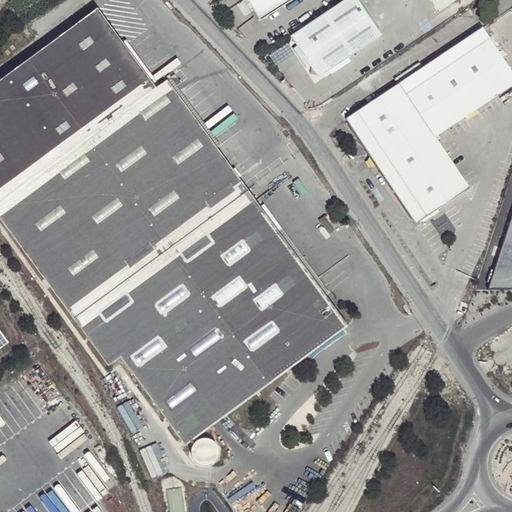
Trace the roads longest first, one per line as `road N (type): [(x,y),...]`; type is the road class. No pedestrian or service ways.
road 1 (unclassified): [(304,130),(452,348)]
road 2 (unclassified): [(304,130),(503,0)]
road 3 (unclassified): [(180,0),(304,130)]
